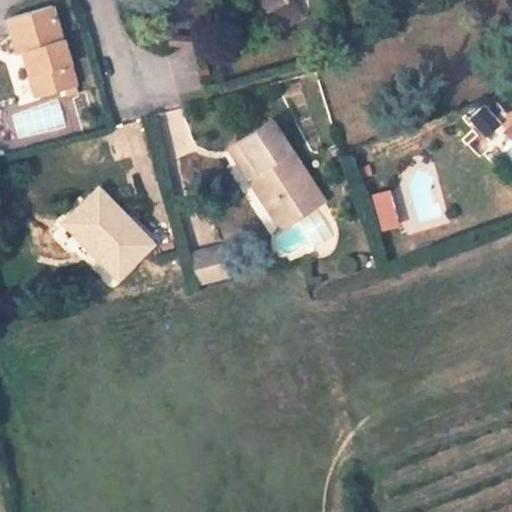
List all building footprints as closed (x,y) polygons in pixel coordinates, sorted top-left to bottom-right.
[(26,44),(41,88),(74,78),(50,0),(43,0),(5,12),(16,47),(26,44)] [(264,168),(254,175),(288,225),(330,197),(275,116),(243,139),(264,168)] [(155,118),(106,129),(113,161),(136,156),(147,204),(173,198),(155,118)] [(158,241),(102,184),(69,217),(100,247),(94,252),(120,277),(158,241)] [(100,247),(69,217),(63,222),(94,252),(100,247)] [(188,253),(196,282),(225,276),(217,245),(188,253)]
